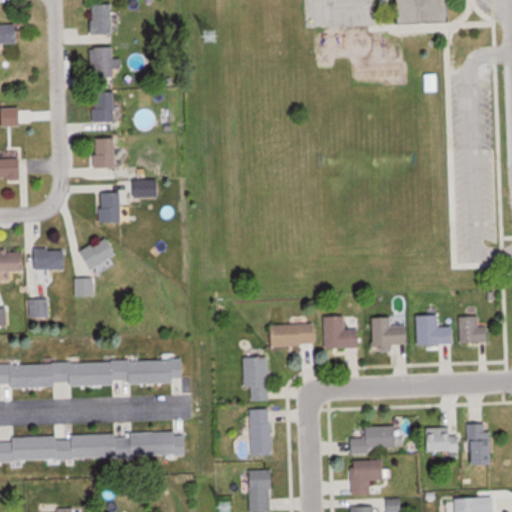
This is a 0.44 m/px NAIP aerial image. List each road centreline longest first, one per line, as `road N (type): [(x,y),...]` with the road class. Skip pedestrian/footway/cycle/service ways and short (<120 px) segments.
road 1 (residential): [(0,212),(32,209),(48,194),(44,0)]
road 2 (residential): [(314,396),(332,386),(511,381)]
road 3 (residential): [(0,407),(193,397)]
